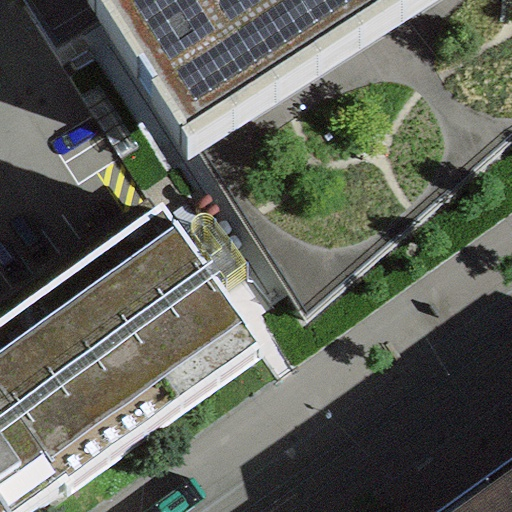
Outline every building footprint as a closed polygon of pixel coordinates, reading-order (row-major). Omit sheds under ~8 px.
[(100,0),(42,0),(47,7),(57,0),(59,0),(81,34),(98,24),(96,22),(98,20),(96,17),(94,18),(88,8),(100,0)] [(188,165),(201,157),(446,0),(100,0),(88,8),(94,18),(96,17),(98,20),(96,22),(98,24),(137,85),(138,84),(153,107),(151,108),(179,152),(181,151),(183,154),(181,155),(188,165)] [(511,0),(446,0),(201,157),(290,295),(306,321),(511,141),(511,0)] [(0,511),(34,511),(62,492),(67,498),(264,357),(164,218),(0,335),(0,511)] [(511,511),(511,470),(453,511),(511,511)]
